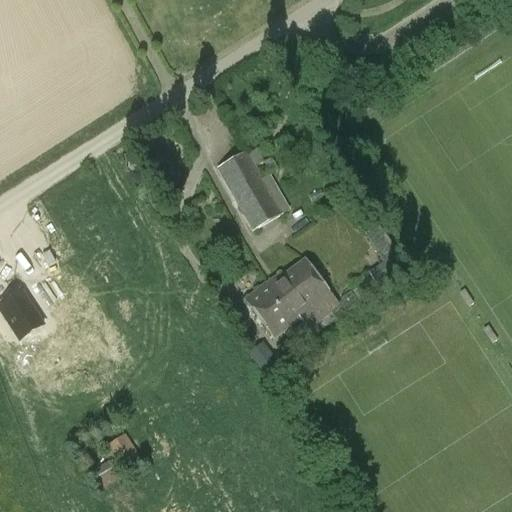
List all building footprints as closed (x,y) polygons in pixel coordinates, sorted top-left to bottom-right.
[(256,151),(248,155),(246,153),(216,171),(252,234),(283,217),(255,168),(263,163),(256,151)] [(384,289),(401,278),(389,260),(372,272),(384,289)] [(279,276),(271,283),(285,306),(279,311),(288,324),(292,321),(294,325),(331,298),(304,262),(281,279),(279,276)] [(285,306),(271,283),(266,286),(266,285),(256,293),(245,302),(273,340),(294,325),(292,321),(288,324),(279,311),(285,306)] [(0,309),(0,313),(19,342),(43,327),(22,295),(0,309)] [(318,347),(301,324),(292,331),(300,342),(296,344),(305,356),(318,347)] [(276,365),(262,345),(249,354),(263,374),(276,365)] [(140,461),(125,436),(105,449),(112,460),(100,468),(84,443),(75,449),(99,487),(140,461)]
